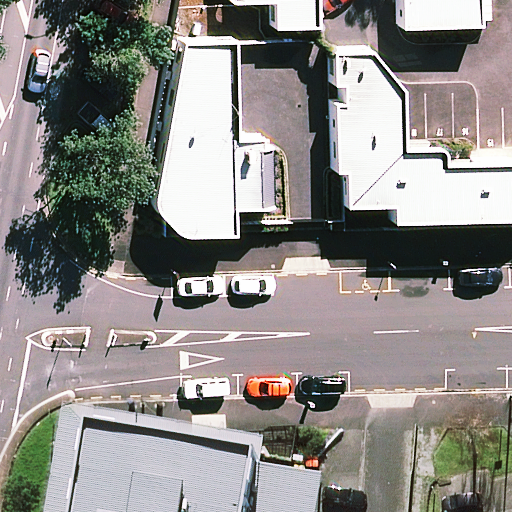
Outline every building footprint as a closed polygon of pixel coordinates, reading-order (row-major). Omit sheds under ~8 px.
[(237,0),(237,1),(269,0),(269,27),(313,26),(311,0),(237,0)] [(394,0),(395,27),(475,25),(473,0),(394,0)] [(229,137),(229,38),(176,38),(148,192),(148,201),(150,209),(168,229),(174,233),(182,234),(229,234),(229,206),(269,206),(267,144),(256,145),(256,136),(229,137)] [(396,87),(364,47),(324,48),(326,83),(337,83),(338,100),(326,101),(329,172),(340,171),(341,205),(388,203),(389,220),(511,216),(511,157),(440,160),(440,153),(438,149),(432,145),(398,146),(396,87)] [(94,442),(81,511),(320,511),(325,485),(94,442)]
